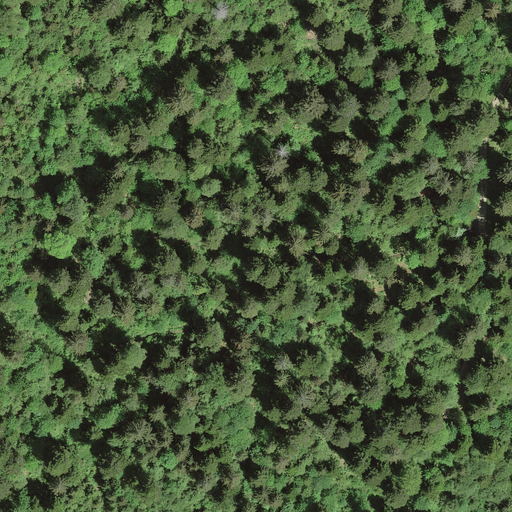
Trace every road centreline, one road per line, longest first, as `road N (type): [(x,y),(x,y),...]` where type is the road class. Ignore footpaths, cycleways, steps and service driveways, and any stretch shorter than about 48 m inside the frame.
road 1 (track): [(482,223),(372,252),(266,264),(202,315),(128,333),(0,398)]
road 2 (track): [(511,79),(486,142),(482,223),(493,280),(484,325),(396,511)]
